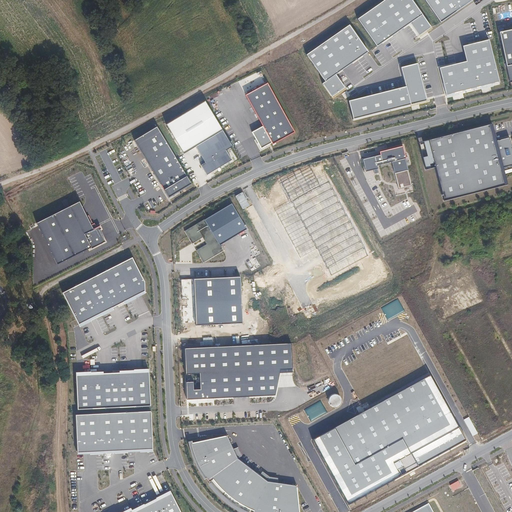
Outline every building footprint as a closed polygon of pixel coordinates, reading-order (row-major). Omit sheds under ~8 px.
[(411,0),(381,0),(356,18),(374,45),(409,22),(421,13),(411,0)] [(425,0),(440,21),(469,0),(425,0)] [(430,27),(421,13),(409,22),(418,35),(430,27)] [(332,96),(345,87),(336,74),(368,51),(350,24),(308,54),(326,81),(323,83),(332,96)] [(511,28),(500,32),(511,81),(511,80),(511,28)] [(439,68),(445,94),(498,82),(488,39),(462,45),(466,61),(439,68)] [(418,63),(401,67),(407,86),(349,101),(354,118),(395,107),(427,99),(418,63)] [(267,79),(244,92),(261,124),(270,140),(271,141),(293,129),(267,79)] [(206,104),(166,127),(184,155),(196,148),(223,132),(206,104)] [(270,140),(261,124),(251,129),(260,145),(270,140)] [(451,134),(428,141),(443,200),(503,185),(499,168),(511,164),(511,151),(509,138),(496,142),(492,125),(451,134)] [(157,129),(134,143),(169,200),(192,185),(157,129)] [(223,132),(196,148),(205,164),(201,167),(207,177),(232,162),(226,152),(233,148),(223,132)] [(381,155),(363,159),(366,171),(378,168),(377,165),(392,162),(399,188),(411,185),(403,146),(381,152),(381,155)] [(77,201),(35,222),(56,264),(90,247),(91,248),(105,241),(98,227),(92,230),(77,201)] [(232,203),(204,219),(219,245),(247,228),(232,203)] [(219,245),(204,219),(185,231),(192,243),(202,237),(206,244),(196,250),(203,262),(223,250),(219,245)] [(132,257),(65,292),(80,324),(144,290),(145,280),(132,257)] [(241,277),(194,279),(196,325),(243,323),(241,277)] [(291,344),(186,350),(188,400),(275,396),(281,371),(293,371),(291,344)] [(430,375),(312,439),(348,504),(466,440),(430,375)] [(146,377),(73,380),(75,414),(147,410),(146,377)] [(149,446),(147,413),(75,416),(76,450),(149,446)] [(157,420),(149,422),(153,440),(160,439),(157,420)] [(236,455),(225,433),(189,441),(198,465),(209,480),(211,477),(219,486),(236,500),(252,508),(251,511),(298,511),(296,484),(266,478),(236,455)] [(181,511),(170,488),(120,511),(181,511)] [(433,511),(429,503),(412,511),(433,511)]
